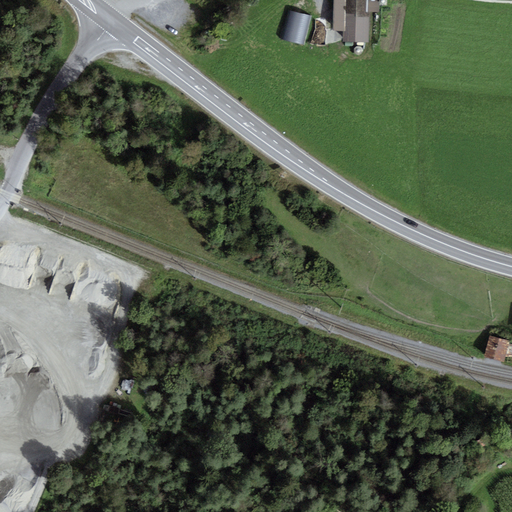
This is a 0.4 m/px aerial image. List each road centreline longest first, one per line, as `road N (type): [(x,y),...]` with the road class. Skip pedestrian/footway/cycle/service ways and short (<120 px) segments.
road 1 (primary): [(511,268),(375,215),(86,0)]
road 2 (track): [(0,308),(62,365),(82,419),(56,511)]
